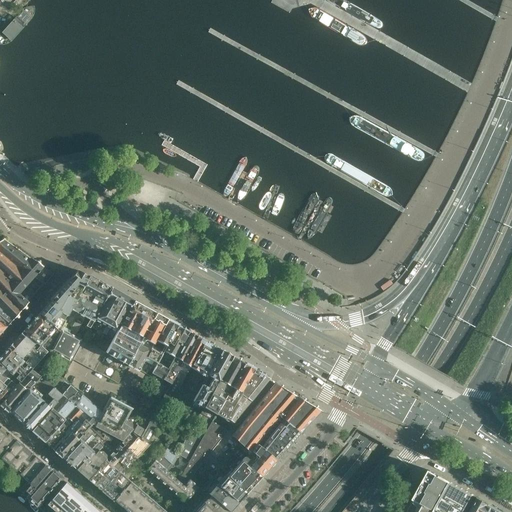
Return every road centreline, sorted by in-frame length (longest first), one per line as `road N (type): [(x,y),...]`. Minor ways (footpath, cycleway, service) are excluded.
road 1 (trunk): [(511,178),(421,359),(305,511)]
road 2 (tertiary): [(61,231),(127,247),(362,381)]
road 3 (trunk): [(330,511),(415,407),(511,238)]
road 4 (secondary): [(281,310),(156,239),(49,203),(0,171)]
road 5 (tertiary): [(93,246),(302,366)]
road 6 (trunk): [(466,207),(402,292),(375,312),(335,324),(281,310)]
road 7 (trunk): [(466,207),(374,362)]
road 8 (residential): [(112,511),(0,414)]
road 9 (residential): [(0,344),(93,246)]
road 10 (secondary): [(338,419),(262,511)]
